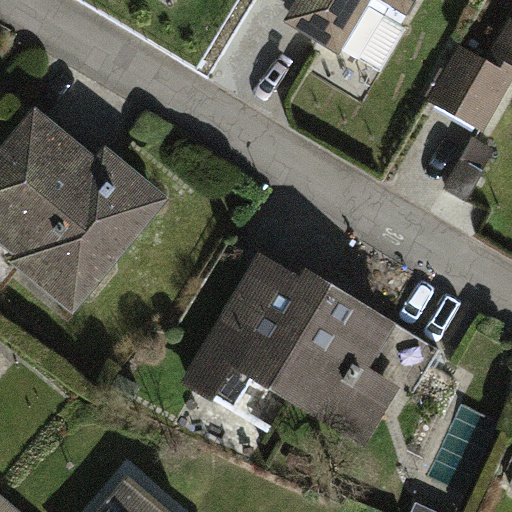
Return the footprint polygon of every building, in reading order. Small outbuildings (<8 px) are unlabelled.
[(411,0),(291,0),(280,22),(334,52),(362,0),(381,0),(404,13),(411,0)] [(511,0),(479,62),(450,47),(423,99),(478,127),(510,67),(511,67),(511,0)] [(88,154),(27,106),(0,140),(0,240),(11,249),(2,260),(65,310),(159,190),(97,142),(88,154)] [(253,248),(176,380),(207,398),(226,365),(360,443),(395,385),(361,366),(390,317),(296,263),(292,270),(253,248)] [(165,511),(117,472),(84,511),(165,511)]
